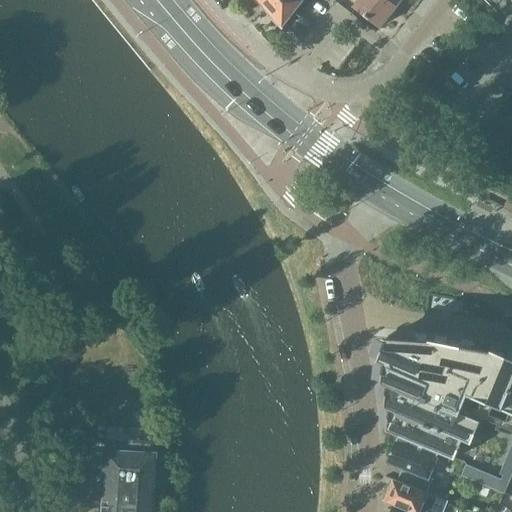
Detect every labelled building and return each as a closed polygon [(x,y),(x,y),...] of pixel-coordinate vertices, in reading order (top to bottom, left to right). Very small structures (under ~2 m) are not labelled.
[(261,4),(267,10),(278,0),(254,0),(257,3),(261,4)] [(278,0),(267,10),(274,19),(274,22),(277,26),(281,27),(282,28),(303,0),(278,0)] [(379,29),(394,10),(382,0),(360,0),(354,8),(379,29)] [(382,0),(394,10),(401,0),(382,0)] [(387,338),(378,360),(384,363),(381,384),(388,385),(386,397),(384,408),(389,409),(386,430),(399,436),(439,453),(439,452),(455,459),(455,458),(463,462),(458,473),(459,476),(460,478),(483,487),(490,489),(502,494),(503,493),(505,488),(506,489),(511,475),(511,357),(492,349),(491,351),(490,350),(490,351),(478,349),(478,348),(430,339),(429,340),(387,338)] [(98,504),(97,511),(149,511),(151,485),(151,483),(151,482),(158,483),(160,483),(163,483),(165,459),(162,458),(153,458),(153,456),(153,454),(151,453),(153,430),(105,426),(104,451),(101,451),(101,453),(102,453),(100,479),(99,479),(99,482),(100,482),(98,501),(97,501),(97,504),(98,504)] [(439,453),(399,436),(397,441),(396,441),(388,462),(393,464),(403,468),(411,472),(405,485),(427,494),(433,480),(429,478),(439,453)] [(397,481),(394,480),(390,491),(387,491),(384,497),(386,500),(384,503),(394,507),(406,511),(443,511),(447,502),(427,494),(405,485),(397,481)]
